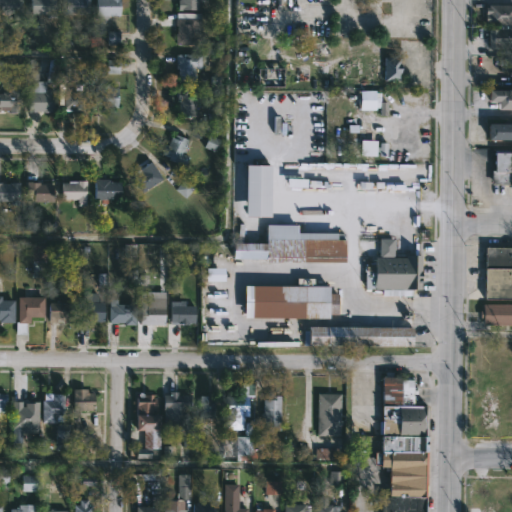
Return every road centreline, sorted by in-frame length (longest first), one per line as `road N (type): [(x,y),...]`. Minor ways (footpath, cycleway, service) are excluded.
road 1 (residential): [(451,362),(0,358)]
road 2 (tertiary): [(454,0),(451,362)]
road 3 (residential): [(147,0),(142,111),(131,135),(113,149),(0,146)]
road 4 (residential): [(121,359),(118,511)]
